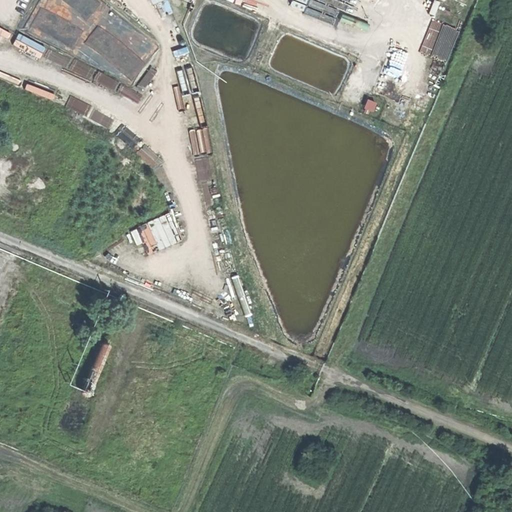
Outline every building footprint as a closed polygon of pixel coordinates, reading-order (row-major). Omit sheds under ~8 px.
[(99,23),(85,42),(133,79),(147,60),(141,56),(151,43),(146,40),(142,45),(144,47),(140,53),(99,23)] [(365,108),(374,112),(378,101),(369,98),(365,108)] [(172,139),(191,138),(190,116),(171,117),(172,139)] [(152,223),(132,227),(135,244),(146,242),(148,251),(157,250),(152,223)] [(101,371),(112,344),(103,340),(91,367),(101,371)]
